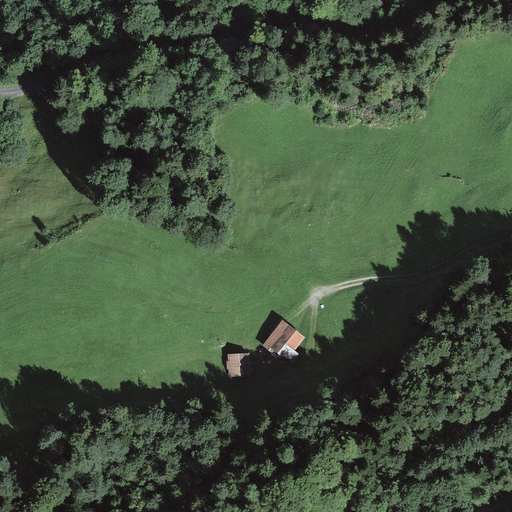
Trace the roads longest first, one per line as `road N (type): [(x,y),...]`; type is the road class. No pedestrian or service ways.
road 1 (unclassified): [(0,91),(148,46),(306,24),(384,32),(442,0)]
road 2 (track): [(309,348),(314,304),(327,290),(419,274),(511,234)]
